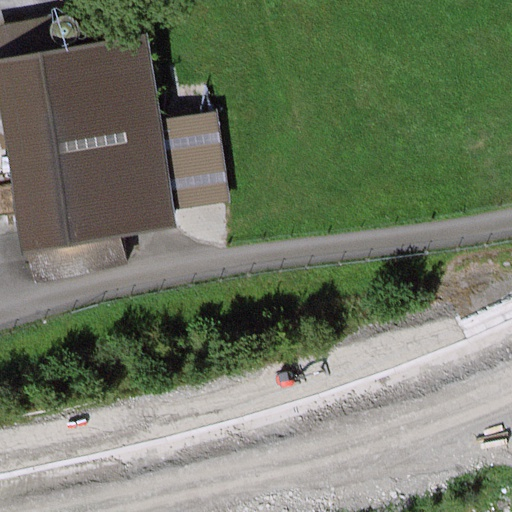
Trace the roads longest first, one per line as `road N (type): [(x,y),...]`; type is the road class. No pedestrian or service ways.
road 1 (residential): [(511,223),(160,272),(0,315)]
road 2 (primary): [(48,511),(317,447),(511,383)]
